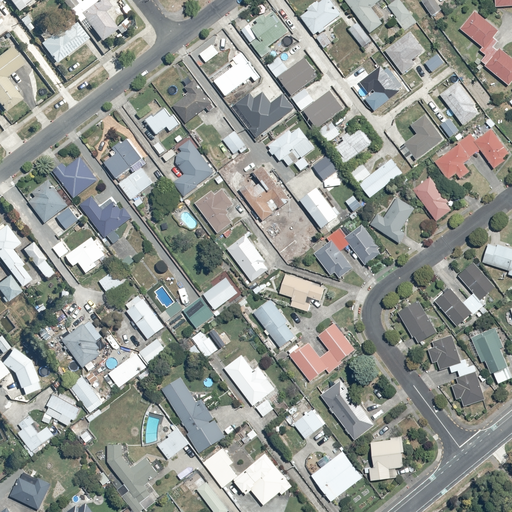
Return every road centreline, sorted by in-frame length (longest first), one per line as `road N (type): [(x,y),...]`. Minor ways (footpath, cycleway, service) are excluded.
road 1 (residential): [(469,459),(377,336),(371,311),(387,285),(511,196)]
road 2 (residential): [(0,172),(173,41)]
